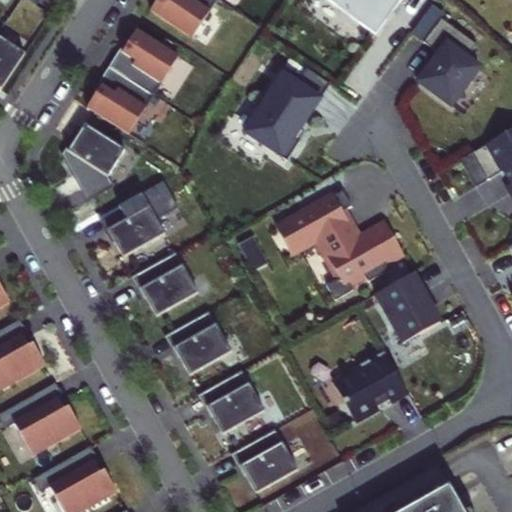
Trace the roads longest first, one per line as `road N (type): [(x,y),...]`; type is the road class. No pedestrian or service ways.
road 1 (residential): [(0,169),(197,511)]
road 2 (residential): [(511,359),(384,130),(372,122)]
road 3 (residential): [(306,511),(511,398)]
road 4 (residential): [(102,0),(0,141)]
